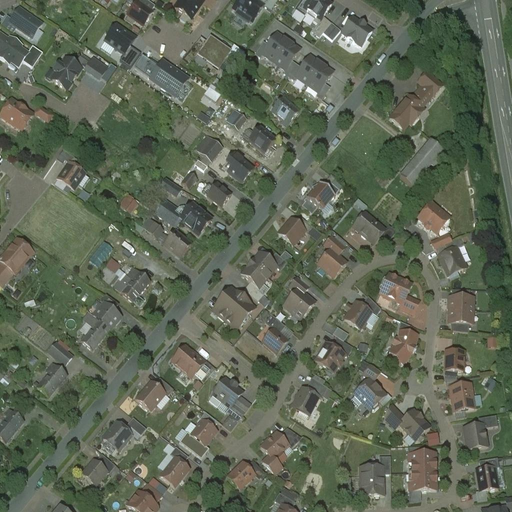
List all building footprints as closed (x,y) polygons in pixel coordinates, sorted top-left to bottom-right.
[(155,8),(144,0),(140,0),(138,4),(151,13),(155,8)] [(181,0),(175,10),(191,21),(203,4),(197,0),(181,0)] [(251,0),(243,0),(236,11),(253,22),(263,8),(251,0)] [(304,0),(303,0),(296,12),(306,19),(308,16),(307,16),(308,14),(304,12),(310,4),(304,0)] [(312,0),(310,4),(304,12),(308,14),(307,16),(308,16),(315,21),(313,24),(317,27),(323,19),(331,7),(326,3),(327,2),(324,0),(312,0)] [(137,4),(128,17),(143,28),(153,15),(151,13),(138,4),(137,4)] [(20,12),(11,25),(32,40),(41,27),(20,12)] [(331,26),(323,19),(317,27),(313,34),(320,40),(323,36),(331,26)] [(360,26),(352,21),(342,36),(348,40),(347,42),(354,47),(355,45),(361,50),(372,34),(365,29),(365,28),(360,25),(360,26)] [(340,34),(331,26),(323,36),(332,44),(340,34)] [(135,41),(116,28),(105,44),(124,57),(130,49),(135,41)] [(303,32),(297,28),(294,33),(300,37),(303,32)] [(0,37),(0,60),(5,64),(7,61),(19,70),(28,56),(20,51),(21,49),(10,41),(9,43),(0,37)] [(231,51),(210,37),(198,55),(219,69),(231,51)] [(264,57),(275,65),(288,46),(278,38),(264,57)] [(275,65),(286,72),(299,54),(288,46),(275,65)] [(141,56),(130,49),(124,57),(119,63),(131,71),(141,56)] [(150,82),(159,70),(142,58),(134,71),(150,82)] [(74,68),(65,62),(61,68),(59,67),(54,75),(56,76),(51,82),(67,93),(81,73),(80,72),(83,69),(86,71),(89,66),(80,60),(74,68)] [(108,72),(92,61),(86,71),(101,82),(108,72)] [(297,81),(308,89),(322,69),(310,61),(297,81)] [(159,70),(150,82),(176,99),(188,82),(162,64),(159,70)] [(308,89),(320,96),(333,77),(322,69),(308,89)] [(442,88),(427,75),(418,85),(421,88),(431,97),(434,99),(442,88)] [(421,88),(411,101),(421,109),(431,97),(421,88)] [(408,99),(402,106),(401,106),(397,111),(397,112),(390,121),(403,133),(409,126),(411,128),(412,126),(414,126),(419,120),(419,119),(420,117),(418,115),(422,110),(421,109),(411,101),(408,99)] [(257,101),(251,108),(259,115),(265,107),(257,101)] [(299,115),(282,102),(272,115),(282,124),(280,126),(286,131),(288,128),(299,115)] [(33,117),(12,103),(1,119),(7,124),(14,130),(15,129),(22,133),(33,117)] [(53,119),(39,110),(35,116),(48,125),(53,119)] [(246,122),(235,113),(226,123),(238,132),(246,122)] [(276,143),(260,130),(248,144),(265,157),(276,143)] [(212,143),(207,138),(196,152),(211,165),(222,151),(212,143)] [(431,143),(400,179),(412,189),(443,153),(431,143)] [(63,153),(57,161),(63,165),(65,163),(69,157),(63,153)] [(253,172),(232,155),(220,169),(241,186),(253,172)] [(74,160),(69,157),(65,163),(69,166),(74,160)] [(208,169),(198,163),(195,168),(204,174),(208,169)] [(69,166),(58,182),(74,193),(85,176),(69,166)] [(187,180),(180,174),(175,181),(182,186),(187,180)] [(182,186),(189,192),(197,182),(190,176),(187,180),(182,186)] [(336,181),(331,177),(327,182),(330,185),(332,186),(336,181)] [(326,190),(319,184),(306,200),(317,210),(319,211),(323,206),(326,204),(327,207),(335,198),(335,199),(336,198),(335,198),(326,190)] [(332,186),(330,185),(326,190),(335,198),(340,192),(332,186)] [(231,198),(217,187),(207,199),(221,211),(231,198)] [(317,210),(306,200),(304,203),(305,204),(302,208),(312,217),(317,210)] [(177,212),(164,203),(156,216),(176,229),(180,224),(180,223),(188,212),(184,209),(179,210),(177,212)] [(450,221),(431,206),(419,221),(437,236),(443,228),(444,229),(447,229),(449,226),(449,224),(448,223),(450,221)] [(211,223),(193,208),(188,212),(180,223),(180,224),(198,238),(211,223)] [(385,233),(365,216),(353,229),(361,236),(361,238),(364,241),(366,241),(367,241),(374,247),(381,238),(385,233)] [(314,231),(300,219),(295,225),(305,234),(308,237),(314,231)] [(295,225),(291,222),(278,236),(293,248),(305,234),(295,225)] [(157,227),(149,236),(156,241),(161,235),(163,232),(157,227)] [(389,228),(385,233),(381,238),(388,244),(396,235),(389,228)] [(191,247),(176,234),(170,242),(164,248),(180,261),(191,247)] [(170,242),(161,235),(156,241),(164,248),(170,242)] [(447,237),(431,244),(435,252),(445,248),(451,245),(447,237)] [(344,251),(331,240),(324,248),(330,253),(331,253),(338,259),(344,251)] [(451,245),(445,248),(448,255),(457,250),(457,251),(464,248),(461,240),(451,245)] [(17,243),(0,263),(0,264),(15,277),(32,256),(17,243)] [(448,255),(439,259),(448,279),(463,271),(461,265),(463,264),(457,251),(457,250),(448,255)] [(338,259),(331,253),(330,253),(318,267),(334,280),(346,266),(338,259)] [(269,263),(260,255),(251,266),(268,280),(276,270),(277,269),(269,263)] [(287,265),(276,255),(269,263),(277,269),(276,270),(280,273),(287,265)] [(268,280),(251,266),(242,277),(251,285),(259,291),(268,280)] [(117,279),(106,269),(100,277),(99,277),(99,278),(110,287),(115,280),(116,281),(117,279)] [(0,270),(0,288),(2,290),(11,279),(0,270)] [(150,284),(133,270),(126,277),(132,282),(127,289),(118,282),(112,289),(121,296),(133,305),(139,310),(144,304),(138,299),(150,284)] [(399,282),(389,277),(380,297),(382,298),(383,300),(389,303),(391,302),(402,307),(406,299),(411,287),(405,285),(405,284),(399,281),(399,282)] [(309,291),(297,281),(289,290),(296,296),(298,293),(303,297),(309,291)] [(259,291),(251,285),(244,292),(258,304),(263,298),(257,293),(259,291)] [(255,311),(231,291),(215,310),(219,315),(217,317),(232,329),(234,327),(239,331),(255,311)] [(303,297),(298,293),(296,296),(284,309),(300,323),(314,306),(303,297)] [(104,307),(94,319),(96,321),(90,328),(93,331),(81,344),(92,353),(121,320),(112,313),(117,306),(106,298),(100,304),(104,307)] [(381,312),(368,299),(361,309),(372,316),(371,316),(376,319),(381,312)] [(419,304),(406,299),(402,307),(400,311),(413,317),(419,304)] [(452,300),(450,300),(449,313),(472,313),(473,300),(470,300),(452,300)] [(361,309),(356,305),(353,309),(351,310),(348,314),(349,315),(344,322),(360,333),(361,331),(363,332),(366,327),(365,326),(371,316),(372,316),(361,309)] [(472,313),(449,313),(449,326),(451,326),(469,327),(472,327),(472,313)] [(91,317),(85,324),(90,328),(96,321),(94,319),(91,317)] [(272,318),(265,326),(273,333),(274,332),(279,337),(285,329),(272,318)] [(412,329),(400,324),(398,335),(399,336),(400,334),(410,337),(412,329)] [(469,327),(451,326),(451,333),(469,336),(469,327)] [(273,333),(263,345),(277,357),(287,344),(279,337),(274,332),(273,333)] [(410,337),(400,334),(399,336),(398,343),(396,341),(392,348),(395,349),(389,355),(403,367),(411,357),(412,358),(412,359),(413,359),(417,351),(416,351),(416,352),(414,351),(417,339),(410,337)] [(353,350),(338,341),(332,350),(344,357),(344,358),(347,360),(353,350)] [(72,360),(56,346),(49,356),(65,369),(72,360)] [(332,350),(327,346),(315,364),(326,371),(329,366),(336,370),(340,370),(343,366),(341,362),(344,358),(344,357),(332,350)] [(185,349),(172,365),(191,382),(195,378),(206,364),(204,365),(197,359),(197,358),(192,354),(191,354),(185,349)] [(464,355),(446,354),(445,372),(445,373),(457,374),(463,374),(464,355)] [(206,364),(195,378),(204,386),(215,372),(206,364)] [(67,378),(52,366),(46,374),(49,376),(37,390),(49,400),(67,378)] [(370,368),(363,378),(369,383),(370,382),(373,386),(380,375),(370,368)] [(457,374),(445,373),(445,372),(444,372),(444,384),(457,382),(457,374)] [(173,392),(160,381),(154,388),(165,397),(167,399),(173,392)] [(327,391),(312,381),(306,392),(319,399),(319,400),(322,401),(327,391)] [(230,386),(225,382),(219,390),(219,389),(215,390),(213,392),(214,396),(211,400),(212,400),(214,398),(230,410),(230,411),(239,399),(242,395),(236,391),(236,388),(232,385),(230,386)] [(380,391),(376,388),(375,388),(373,386),(370,382),(369,383),(354,397),(370,414),(371,413),(374,413),(378,409),(378,406),(386,399),(380,393),(380,391)] [(151,385),(136,402),(150,414),(165,397),(154,388),(151,385)] [(470,387),(450,390),(454,414),(474,411),(470,387)] [(306,392),(302,391),(299,396),(298,395),(295,401),(296,402),(292,410),(309,419),(319,400),(319,399),(306,392)] [(18,395),(13,402),(21,409),(27,403),(18,395)] [(239,399),(230,411),(230,410),(228,413),(233,418),(239,422),(250,408),(239,399)] [(404,422),(392,409),(390,411),(386,423),(395,432),(400,428),(399,427),(404,422)] [(9,413),(3,420),(6,422),(0,429),(0,440),(6,445),(23,424),(9,413)] [(404,422),(399,427),(400,428),(410,439),(410,438),(415,444),(416,443),(419,444),(423,440),(422,437),(429,430),(421,422),(422,421),(417,416),(416,417),(413,414),(404,422)] [(218,425),(205,415),(200,422),(202,423),(213,431),(218,425)] [(233,418),(224,429),(230,434),(239,422),(233,418)] [(496,419),(478,421),(479,428),(483,428),(484,432),(498,429),(496,419)] [(146,432),(133,421),(124,431),(125,432),(128,428),(141,439),(146,432)] [(213,431),(202,423),(190,438),(205,450),(213,440),(212,439),(216,433),(213,431)] [(117,425),(103,442),(118,454),(132,438),(124,431),(117,425)] [(479,428),(464,431),(467,452),(487,449),(484,432),(483,428),(479,428)] [(302,441),(287,431),(279,438),(288,448),(288,449),(291,452),(302,441)] [(277,436),(272,440),(272,439),(265,445),(266,446),(261,450),(269,459),(273,462),(279,467),(286,461),(280,455),(288,449),(288,448),(279,438),(277,436)] [(188,460),(176,450),(170,458),(174,462),(175,461),(183,467),(188,460)] [(420,456),(411,457),(411,462),(408,462),(408,475),(436,475),(435,456),(420,456)] [(115,469),(102,457),(95,465),(107,475),(106,475),(109,477),(115,469)] [(273,462),(269,459),(263,465),(271,474),(275,476),(282,471),(279,467),(273,462)] [(390,460),(379,460),(379,470),(383,470),(383,478),(391,477),(390,460)] [(174,462),(160,479),(174,490),(189,472),(183,467),(175,461),(174,462)] [(497,461),(479,464),(480,473),(494,470),(494,471),(499,470),(497,461)] [(261,471),(253,463),(246,470),(254,478),(256,476),(261,471)] [(95,465),(94,464),(82,478),(95,489),(106,475),(107,475),(95,465)] [(243,466),(228,480),(240,492),(254,478),(246,470),(243,466)] [(379,470),(361,470),(361,499),(383,498),(383,478),(383,470),(379,470)] [(480,473),(476,473),(480,494),(497,491),(494,471),(494,470),(480,473)] [(265,476),(261,471),(256,476),(261,481),(265,476)] [(408,475),(409,489),(412,489),(412,494),(421,494),(436,493),(436,475),(408,475)] [(162,498),(148,487),(140,497),(155,508),(162,498)] [(412,494),(409,494),(409,505),(421,504),(421,494),(412,494)] [(140,497),(138,495),(127,509),(131,511),(156,511),(158,510),(155,508),(140,497)] [(291,511),(295,505),(279,496),(274,504),(282,509),(282,508),(288,511),(291,511)]
